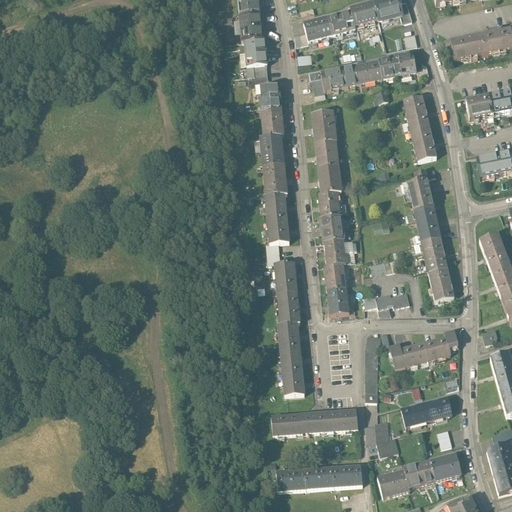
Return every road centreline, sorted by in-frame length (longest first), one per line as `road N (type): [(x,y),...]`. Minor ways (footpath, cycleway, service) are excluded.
road 1 (track): [(180,511),(154,353),(173,180),(144,38),(118,6),(96,3),(0,31)]
road 2 (residential): [(278,0),(319,333)]
road 3 (residential): [(464,216),(414,0)]
road 4 (residential): [(489,511),(469,428),(470,361)]
road 5 (residential): [(357,390),(368,511)]
